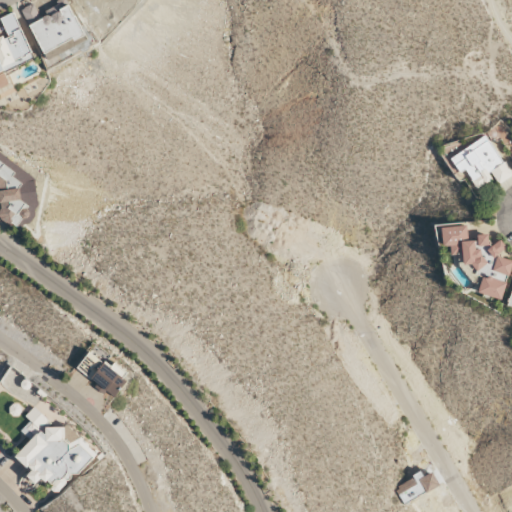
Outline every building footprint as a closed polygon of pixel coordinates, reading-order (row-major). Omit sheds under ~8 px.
[(71,4),(60,8),(59,5),(39,14),(34,3),(22,8),(42,54),(84,35),(71,4)] [(0,71),(33,58),(15,12),(0,17),(0,18),(7,35),(0,37),(0,71)] [(450,157),(459,173),(465,170),(476,189),(493,179),(496,184),(511,176),(487,135),(450,157)] [(0,191),(1,193),(0,194),(0,204),(2,206),(0,209),(0,217),(16,228),(30,207),(16,198),(24,185),(11,176),(14,171),(0,161),(0,191)] [(441,227),(443,246),(450,246),(451,255),(462,254),(463,265),(473,264),(474,270),(485,275),(489,275),(501,281),(504,275),(508,275),(511,268),(511,262),(499,255),(504,247),(503,242),(488,243),(487,234),(476,235),(476,240),(468,241),(466,225),(441,227)] [(501,300),(506,283),(482,275),(477,292),(501,300)] [(76,369),(114,398),(127,381),(89,351),(76,369)] [(96,453),(66,425),(60,430),(35,406),(26,416),(30,420),(21,431),(31,440),(15,456),(31,471),(26,476),(35,484),(41,478),(58,493),(96,453)] [(432,473),(423,477),(421,473),(394,485),(402,503),(438,486),(432,473)]
